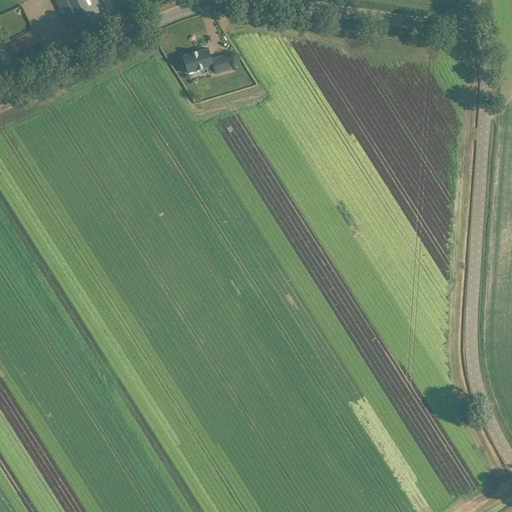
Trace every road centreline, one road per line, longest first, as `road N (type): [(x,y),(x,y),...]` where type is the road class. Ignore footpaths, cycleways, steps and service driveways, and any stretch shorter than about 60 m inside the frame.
road 1 (unclassified): [(511,462),(487,415),(470,343),(487,78),(465,14)]
road 2 (unclassified): [(220,0),(167,15),(0,95)]
road 3 (unclassified): [(465,14),(422,23),(248,0)]
